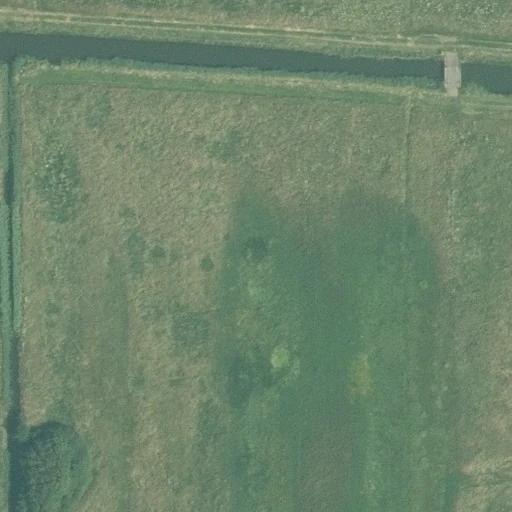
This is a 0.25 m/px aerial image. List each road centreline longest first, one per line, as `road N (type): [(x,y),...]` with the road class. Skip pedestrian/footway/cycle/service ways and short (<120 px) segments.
road 1 (track): [(451,41),(0,9)]
road 2 (track): [(445,511),(452,97)]
